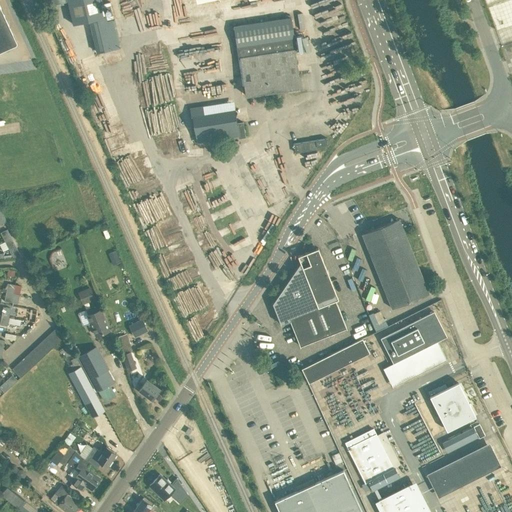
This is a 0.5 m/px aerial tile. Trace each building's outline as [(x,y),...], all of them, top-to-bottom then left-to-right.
[(52,0),(53,4),(68,1),(74,26),(91,22),(98,52),(119,47),(111,15),(103,17),(99,0),(52,0)] [(147,4),(134,5),(135,23),(149,22),(149,20),(156,19),(155,8),(147,9),(147,4)] [(0,52),(15,46),(16,46),(16,45),(17,45),(17,44),(17,43),(1,9),(0,6),(0,52)] [(290,17),(233,26),(238,59),(240,59),(246,96),(300,88),(294,49),(295,49),(290,17)] [(98,103),(89,105),(92,115),(101,112),(98,103)] [(202,106),(189,108),(191,117),(192,117),(197,142),(239,135),(240,138),(245,137),(243,122),(237,123),(234,109),(204,114),(202,106)] [(327,139),(294,145),(295,152),(316,149),(316,147),(328,145),(327,139)] [(228,201),(219,203),(220,205),(211,207),(213,216),(223,214),(230,213),(228,201)] [(159,244),(176,239),(170,219),(153,224),(159,244)] [(399,219),(362,234),(392,309),(429,294),(399,219)] [(343,231),(347,227),(340,221),(336,224),(343,231)] [(4,241),(11,237),(7,229),(0,233),(4,241)] [(11,237),(4,241),(8,249),(15,246),(11,237)] [(20,255),(15,246),(8,249),(13,259),(20,255)] [(338,299),(318,248),(298,256),(300,262),(272,303),(281,324),(290,321),(300,346),(346,328),(335,300),(338,299)] [(348,253),(355,262),(361,258),(354,249),(348,253)] [(119,262),(115,251),(109,253),(113,265),(119,262)] [(162,263),(168,270),(176,263),(170,256),(162,263)] [(6,292),(13,293),(15,285),(7,283),(6,292)] [(81,298),(83,303),(95,298),(96,298),(91,286),(78,291),(81,298)] [(13,293),(6,292),(4,301),(17,304),(19,295),(13,293)] [(3,307),(1,316),(14,318),(14,313),(10,313),(11,308),(3,307)] [(202,316),(211,321),(215,313),(206,308),(202,316)] [(96,335),(109,330),(101,309),(87,315),(96,335)] [(381,338),(393,363),(446,336),(434,312),(381,338)] [(21,320),(14,318),(1,316),(0,321),(0,325),(7,326),(8,323),(20,325),(21,320)] [(129,325),(135,338),(148,331),(142,319),(129,325)] [(52,332),(60,341),(64,337),(56,328),(52,332)] [(52,332),(47,336),(55,345),(60,341),(52,332)] [(130,351),(132,350),(127,333),(116,337),(127,372),(136,368),(130,351)] [(47,336),(43,340),(51,349),(55,345),(47,336)] [(369,353),(362,338),(301,369),(309,383),(369,353)] [(43,340),(38,344),(47,353),(51,349),(43,340)] [(38,344),(34,348),(42,357),(47,353),(38,344)] [(92,417),(104,410),(69,344),(58,350),(70,372),(68,373),(92,417)] [(107,369),(95,347),(78,356),(96,391),(110,383),(103,371),(107,369)] [(42,357),(34,348),(29,352),(38,361),(42,357)] [(38,361),(29,352),(25,356),(33,365),(38,361)] [(33,365),(25,356),(21,361),(29,369),(33,365)] [(21,361),(16,365),(24,374),(29,369),(21,361)] [(24,374),(16,365),(12,368),(20,378),(24,374)] [(283,382),(290,379),(284,368),(278,371),(283,382)] [(137,387),(146,377),(143,374),(133,384),(137,387)] [(12,375),(6,380),(11,386),(17,380),(12,375)] [(152,400),(160,389),(146,379),(139,390),(152,400)] [(6,380),(0,385),(0,388),(4,393),(11,386),(6,380)] [(447,388),(445,383),(428,392),(431,397),(430,397),(438,413),(447,430),(475,416),(458,383),(447,388)] [(447,430),(438,413),(429,417),(427,412),(423,414),(434,436),(447,430)] [(442,443),(446,450),(478,435),(479,437),(484,434),(479,424),(473,427),(474,427),(442,443)] [(394,467),(393,467),(373,428),(345,442),(369,490),(398,475),(394,467)] [(58,461),(65,466),(76,450),(69,445),(58,461)] [(116,454),(106,447),(102,452),(93,446),(85,458),(97,469),(101,463),(107,467),(116,454)] [(483,451),(490,465),(498,461),(491,447),(483,451)] [(329,452),(332,461),(340,458),(337,449),(329,452)] [(23,462),(26,465),(28,467),(32,463),(27,458),(23,462)] [(69,474),(74,478),(71,483),(82,490),(85,486),(91,490),(100,478),(79,463),(75,468),(74,467),(69,474)] [(28,467),(26,465),(23,468),(36,478),(44,470),(36,464),(32,469),(28,467)] [(14,474),(18,469),(13,465),(9,470),(14,474)] [(362,511),(343,470),(274,501),(279,511),(362,511)] [(38,479),(47,484),(51,476),(42,472),(38,479)] [(175,488),(160,474),(149,486),(164,499),(175,488)] [(378,500),(384,511),(425,511),(411,483),(378,500)] [(62,484),(55,493),(58,495),(53,501),(66,511),(76,511),(82,506),(67,494),(70,491),(62,484)] [(22,511),(39,511),(40,511),(25,500),(24,500),(7,487),(1,495),(22,511)] [(142,498),(135,508),(141,511),(146,511),(152,505),(142,498)]
